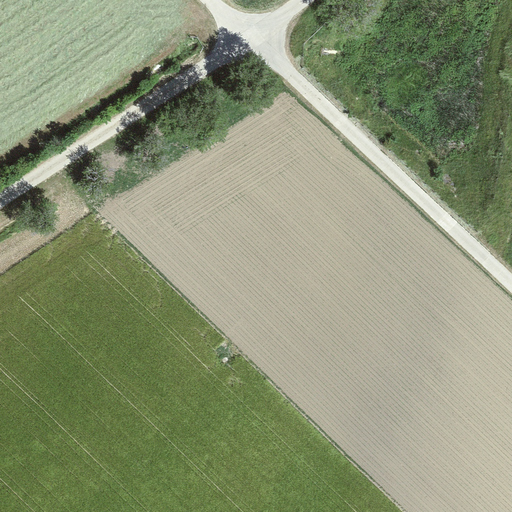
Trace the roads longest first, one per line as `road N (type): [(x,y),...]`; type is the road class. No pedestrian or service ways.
road 1 (unclassified): [(511,290),(244,36)]
road 2 (unclassified): [(0,202),(244,36)]
